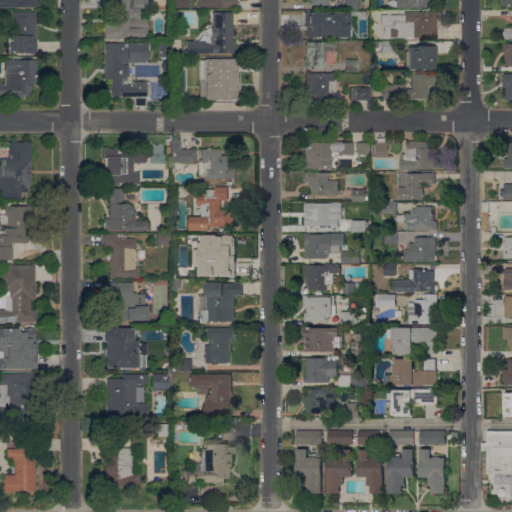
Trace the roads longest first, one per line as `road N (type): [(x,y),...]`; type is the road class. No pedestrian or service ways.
road 1 (residential): [(70,511),(69,0)]
road 2 (residential): [(511,119),(0,120)]
road 3 (residential): [(270,511),(269,0)]
road 4 (residential): [(469,511),(470,0)]
